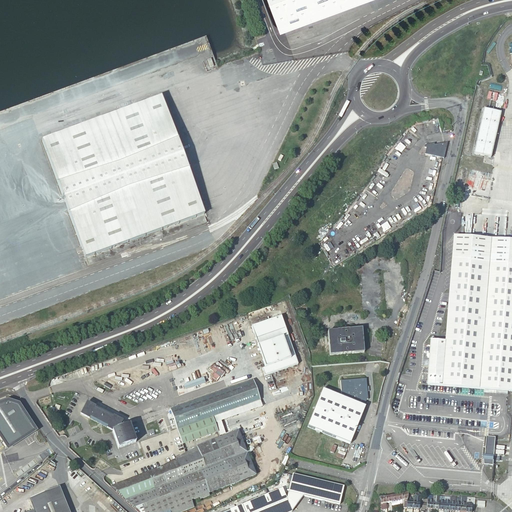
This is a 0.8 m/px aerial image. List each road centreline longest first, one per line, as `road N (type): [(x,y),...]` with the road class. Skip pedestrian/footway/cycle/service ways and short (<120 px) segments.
road 1 (secondary): [(13,377),(148,327),(209,289),(344,135),(370,116)]
road 2 (secondary): [(353,99),(335,130),(198,284),(141,319),(9,367)]
road 3 (unclassified): [(427,104),(452,103),(461,114),(359,511)]
road 4 (unclassified): [(13,377),(58,444),(132,511)]
road 5 (secondary): [(402,78),(412,54),(437,33),(511,5)]
